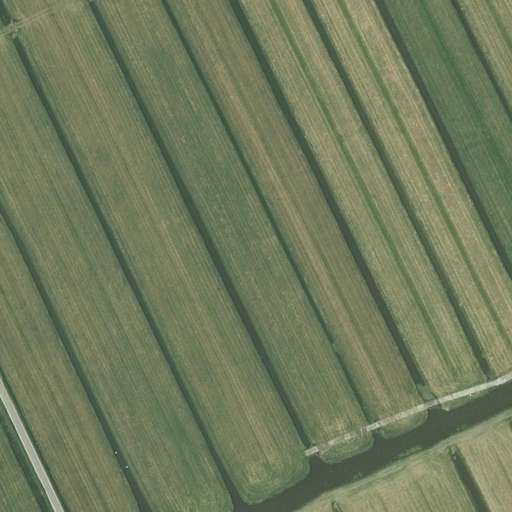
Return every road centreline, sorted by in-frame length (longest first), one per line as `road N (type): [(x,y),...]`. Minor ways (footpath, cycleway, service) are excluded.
road 1 (track): [(299,511),(511,414)]
road 2 (track): [(511,372),(308,451)]
road 3 (unclassified): [(59,511),(0,386)]
